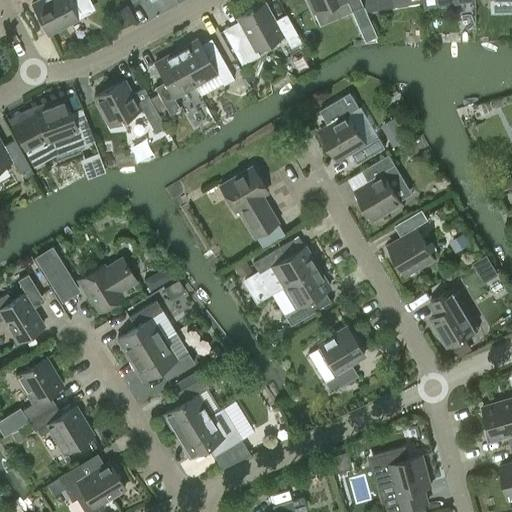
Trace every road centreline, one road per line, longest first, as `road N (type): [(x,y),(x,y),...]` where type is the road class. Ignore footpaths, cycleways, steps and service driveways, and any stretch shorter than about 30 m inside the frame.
road 1 (residential): [(434,389),(198,495)]
road 2 (residential): [(434,389),(326,196)]
road 3 (residential): [(34,70),(94,66),(214,0)]
road 4 (residential): [(179,505),(81,344)]
road 5 (residential): [(468,511),(434,389)]
